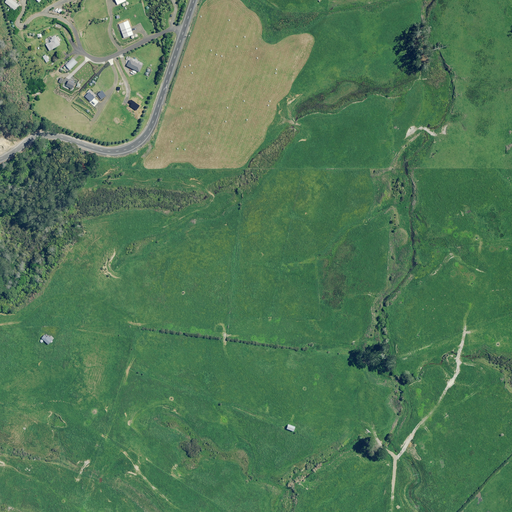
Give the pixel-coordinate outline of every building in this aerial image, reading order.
[(7,0),(5,3),(14,11),(19,7),(11,0),(7,0)] [(46,46),(49,53),(60,47),(55,37),(51,39),(52,40),(50,41),(51,43),(46,46)] [(77,64),(72,58),(64,65),(69,70),(77,64)] [(130,61),(127,67),(139,73),(142,68),(130,61)] [(83,96),(90,103),(96,96),(90,90),(83,96)] [(42,338),(48,344),(52,340),(48,336),(47,337),(45,335),(42,338)]
